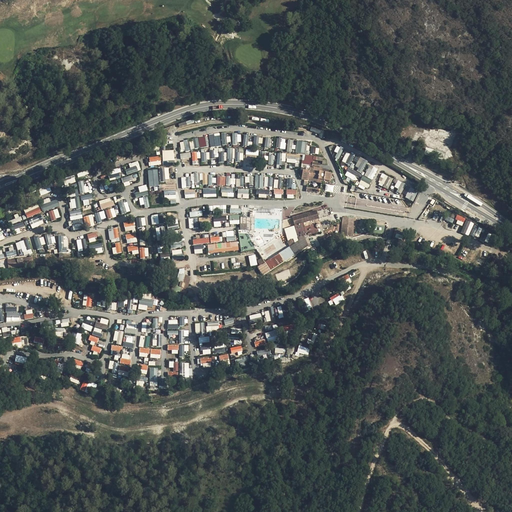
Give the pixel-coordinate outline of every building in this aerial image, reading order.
[(241,143),(241,133),(232,134),(232,143),(241,143)] [(219,134),(209,135),(210,147),(220,146),(219,134)] [(254,136),(253,144),(262,145),(263,137),(254,136)] [(206,147),(205,137),(193,138),(194,148),(206,147)] [(286,148),(285,138),(276,138),(276,149),(286,148)] [(188,140),(180,141),(181,151),(189,150),(188,140)] [(305,154),(307,142),(297,140),(295,152),(305,154)] [(337,153),(335,157),(338,159),(343,148),(337,145),(334,151),(337,153)] [(162,150),(163,160),(174,160),(174,150),(162,150)] [(201,152),(201,160),(214,159),(214,151),(201,152)] [(227,161),(226,152),(218,152),(219,162),(227,161)] [(350,165),(354,155),(346,152),(342,162),(350,165)] [(243,153),(235,153),(235,161),(243,161),(243,153)] [(282,165),(282,161),(285,161),(286,153),(278,153),(277,164),(282,165)] [(286,163),(299,163),(299,154),(286,154),(286,163)] [(161,165),(161,156),(149,156),(149,165),(161,165)] [(354,168),(362,172),(368,161),(360,157),(354,168)] [(129,168),(126,169),(126,173),(140,171),(139,161),(129,163),(129,168)] [(364,176),(373,180),(377,168),(369,165),(364,176)] [(107,171),(110,181),(120,177),(118,172),(121,171),(120,167),(107,171)] [(169,180),(168,167),(159,168),(160,181),(169,180)] [(344,175),(357,181),(361,174),(348,167),(344,175)] [(158,169),(148,170),(149,186),(159,186),(158,169)] [(335,182),(335,179),(313,177),(314,172),(301,171),(300,178),(303,178),(302,187),(314,188),(314,185),(330,186),(330,182),(335,182)] [(199,182),(199,173),(191,173),(191,183),(199,182)] [(199,174),(199,179),(202,179),(202,184),(208,184),(207,173),(199,174)] [(382,173),(377,184),(388,189),(393,178),(382,173)] [(130,185),(129,181),(133,180),(132,175),(122,177),(124,186),(130,185)] [(216,185),(225,186),(226,176),(217,175),(216,185)] [(255,175),(255,188),(263,188),(263,175),(255,175)] [(74,176),(63,179),(65,185),(76,182),(74,176)] [(363,176),(358,184),(367,189),(372,181),(363,176)] [(181,177),(181,187),(190,187),(190,177),(181,177)] [(264,177),(264,186),(272,186),(273,177),(264,177)] [(398,188),(396,192),(401,194),(405,183),(397,180),(394,187),(398,188)] [(103,186),(105,193),(117,189),(115,182),(103,186)] [(147,185),(138,186),(139,192),(135,192),(136,197),(148,195),(147,185)] [(41,195),(51,192),(50,187),(39,190),(41,195)] [(415,197),(418,191),(410,187),(404,198),(414,204),(417,198),(415,197)] [(203,197),(216,197),(216,188),(203,188),(203,197)] [(221,197),(233,197),(233,188),(221,188),(221,197)] [(248,198),(249,189),(238,188),(237,197),(248,198)] [(185,198),(195,198),(195,189),(184,190),(185,198)] [(274,198),(282,198),(282,189),(274,189),(274,198)] [(286,198),(293,198),(294,194),(296,194),(296,190),(287,189),(286,198)] [(164,190),(164,198),(176,198),(176,190),(164,190)] [(88,199),(93,198),(92,193),(81,196),(83,206),(89,204),(88,199)] [(140,205),(144,204),(145,208),(149,207),(147,196),(139,198),(140,205)] [(101,209),(114,205),(111,197),(99,201),(101,209)] [(57,199),(50,201),(49,198),(43,199),(45,204),(41,205),(43,211),(59,206),(57,199)] [(127,200),(118,203),(122,214),(130,211),(127,200)] [(212,208),(227,207),(226,204),(208,206),(208,209),(202,209),(203,215),(212,214),(212,208)] [(261,273),(310,248),(305,237),(318,230),(314,223),(305,228),(303,225),(319,216),(315,207),(292,219),(295,224),(283,230),(291,246),(264,261),(262,258),(257,260),(260,265),(257,266),(261,273)] [(48,211),(50,221),(60,218),(58,209),(48,211)] [(97,222),(107,219),(104,210),(97,211),(97,212),(94,213),(97,222)] [(91,212),(86,213),(86,216),(84,216),(86,227),(94,225),(91,212)] [(32,229),(45,223),(41,214),(28,220),(32,229)] [(150,216),(152,225),(164,223),(162,215),(158,216),(158,214),(150,216)] [(213,216),(214,227),(221,226),(220,221),(226,221),(226,215),(213,216)] [(239,224),(239,215),(230,215),(230,224),(239,224)] [(460,233),(469,236),(474,223),(465,219),(466,218),(458,215),(455,223),(463,226),(460,233)] [(353,235),(355,218),(343,216),(341,234),(353,235)] [(146,226),(145,217),(136,218),(137,227),(146,226)] [(188,218),(189,228),(198,228),(198,218),(188,218)] [(73,230),(83,229),(82,219),(72,220),(73,230)] [(123,222),(125,231),(135,229),(133,220),(123,222)] [(166,222),(168,231),(179,228),(177,220),(166,222)] [(109,239),(119,238),(118,227),(108,229),(109,239)] [(166,246),(165,227),(156,227),(158,253),(161,252),(160,246),(166,246)] [(481,229),(474,227),(471,236),(479,238),(481,229)] [(235,240),(234,230),(226,231),(227,241),(235,240)] [(483,230),(479,240),(488,243),(492,233),(483,230)] [(95,237),(97,237),(96,232),(87,233),(89,242),(96,241),(95,237)] [(125,235),(127,244),(137,241),(135,233),(125,235)] [(67,252),(67,235),(58,235),(58,252),(67,252)] [(45,246),(43,236),(34,237),(36,248),(45,246)] [(17,250),(22,249),(23,255),(31,253),(29,239),(16,242),(17,250)] [(238,241),(207,244),(208,253),(239,250),(238,241)] [(103,252),(101,243),(89,245),(91,254),(103,252)] [(111,246),(113,255),(122,252),(120,243),(111,246)] [(194,245),(194,254),(203,253),(203,245),(194,245)] [(9,247),(10,251),(6,252),(7,257),(16,255),(14,246),(9,247)] [(128,252),(132,252),(132,254),(138,254),(138,246),(128,246),(128,252)] [(149,257),(148,247),(139,248),(140,258),(149,257)] [(183,249),(172,250),(173,259),(184,258),(183,249)] [(255,254),(248,256),(250,266),(257,265),(255,254)] [(24,266),(24,263),(32,262),(32,257),(7,259),(8,268),(24,266)] [(181,268),(177,286),(187,288),(190,276),(183,274),(185,269),(181,268)] [(342,285),(351,281),(348,274),(338,278),(342,285)] [(343,301),(339,293),(331,296),(334,305),(343,301)] [(83,296),(83,306),(92,306),(92,296),(83,296)] [(132,313),(132,310),(136,310),(137,303),(137,297),(129,296),(128,313),(132,313)] [(118,307),(125,307),(126,297),(119,297),(118,307)] [(140,297),(138,309),(147,310),(147,306),(152,307),(154,300),(140,297)] [(302,307),(304,312),(312,308),(308,298),(303,300),(305,306),(302,307)] [(6,321),(20,321),(19,312),(16,312),(16,307),(6,307),(6,321)] [(26,310),(26,314),(23,314),(24,319),(34,318),(32,309),(26,310)] [(266,322),(274,320),(272,309),(264,311),(266,322)] [(61,320),(62,327),(69,326),(68,318),(61,320)] [(101,318),(100,322),(96,321),(94,326),(106,329),(109,320),(101,318)] [(168,328),(178,328),(178,319),(168,320),(168,328)] [(127,320),(125,332),(136,334),(137,327),(131,326),(132,321),(127,320)] [(218,321),(206,322),(207,331),(219,330),(218,321)] [(81,328),(91,331),(93,326),(82,323),(81,328)] [(141,331),(150,332),(151,324),(142,323),(141,331)] [(3,337),(10,335),(8,327),(1,328),(3,337)] [(95,327),(92,334),(100,337),(103,330),(95,327)] [(277,329),(265,333),(268,343),(280,339),(277,329)] [(117,340),(116,344),(121,344),(123,331),(114,330),(113,340),(117,340)] [(178,330),(179,343),(184,342),(184,336),(189,336),(188,330),(178,330)] [(312,334),(308,343),(312,345),(317,336),(312,334)] [(88,340),(91,341),(90,345),(97,346),(98,337),(89,335),(88,340)] [(127,335),(125,341),(133,343),(135,337),(127,335)] [(199,337),(200,348),(210,347),(209,336),(199,337)] [(21,337),(11,337),(12,347),(21,346),(21,337)] [(255,347),(266,344),(264,339),(254,342),(255,347)] [(213,353),(224,352),(223,342),(212,343),(213,353)] [(172,354),(179,353),(178,344),(168,344),(168,350),(172,350),(172,354)] [(100,353),(101,348),(92,345),(91,350),(100,353)] [(179,345),(179,357),(184,356),(184,351),(188,351),(188,345),(179,345)] [(296,353),(308,356),(310,348),(298,346),(296,353)] [(139,357),(149,356),(149,348),(139,348),(139,357)] [(150,358),(160,358),(161,349),(150,349),(150,358)] [(122,354),(120,363),(130,365),(131,360),(128,359),(129,355),(122,354)] [(25,364),(27,357),(16,355),(15,362),(25,364)] [(74,358),(71,366),(80,370),(84,362),(74,358)] [(178,374),(178,361),(173,361),(174,371),(168,372),(168,375),(178,374)] [(192,376),(192,368),(189,368),(189,363),(180,363),(180,377),(192,376)] [(127,376),(130,367),(120,365),(117,374),(127,376)] [(78,383),(80,378),(71,375),(69,381),(78,383)] [(80,390),(89,393),(92,382),(83,380),(80,390)]
